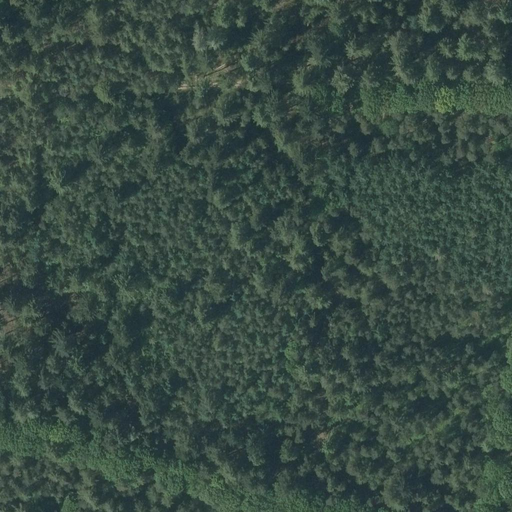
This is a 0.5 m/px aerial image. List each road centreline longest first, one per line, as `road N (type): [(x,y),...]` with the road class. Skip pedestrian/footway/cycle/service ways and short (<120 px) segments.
road 1 (track): [(511,74),(0,96)]
road 2 (track): [(351,511),(0,412)]
